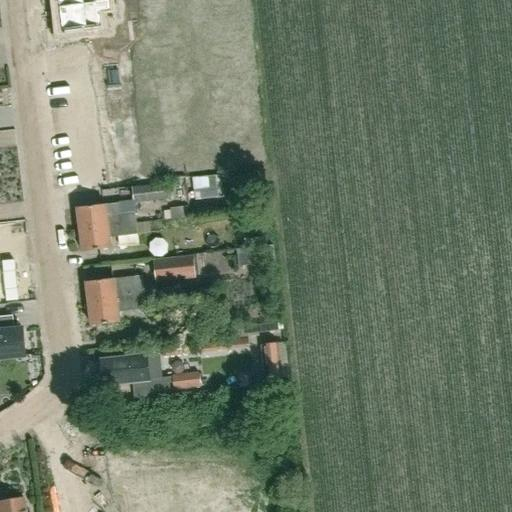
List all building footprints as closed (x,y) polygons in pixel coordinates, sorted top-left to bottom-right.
[(110,2),(59,8),(62,31),(101,27),(99,13),(111,11),(110,2)] [(108,38),(88,39),(89,57),(126,54),(124,30),(107,32),(108,38)] [(90,46),(59,46),(60,97),(90,97),(90,46)] [(218,136),(235,135),(234,99),(216,99),(218,136)] [(178,124),(177,105),(135,108),(136,127),(178,124)] [(69,177),(101,176),(99,120),(67,121),(69,177)] [(186,174),(185,160),(154,162),(155,175),(186,174)] [(167,183),(134,187),(136,201),(169,196),(167,183)] [(131,184),(118,187),(122,204),(135,201),(131,184)] [(75,195),(79,249),(110,247),(106,193),(75,195)] [(13,244),(0,245),(0,284),(15,283),(13,244)] [(151,261),(154,283),(196,277),(193,255),(151,261)] [(117,320),(115,268),(85,269),(87,321),(117,320)] [(146,275),(117,277),(119,307),(147,305),(146,275)] [(0,358),(24,356),(21,329),(0,331),(0,358)] [(276,334),(266,334),(265,360),(275,361),(276,334)] [(232,349),(236,380),(253,378),(248,338),(161,349),(162,357),(232,349)] [(150,380),(162,378),(159,354),(147,356),(131,358),(131,357),(101,361),(104,385),(132,382),(150,380)] [(199,373),(194,373),(169,376),(171,389),(196,386),(196,385),(208,383),(207,376),(199,377),(199,373)] [(25,511),(23,498),(0,502),(0,511),(25,511)]
